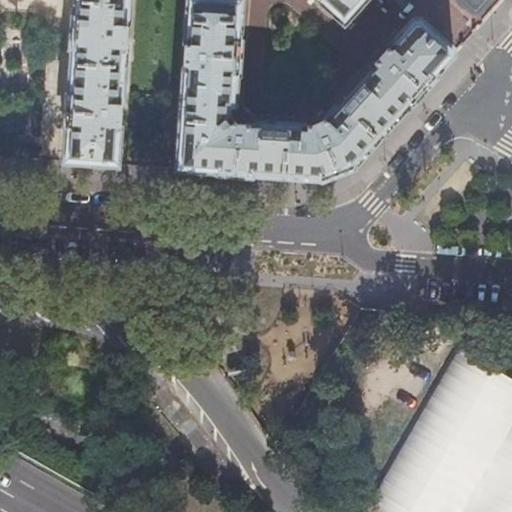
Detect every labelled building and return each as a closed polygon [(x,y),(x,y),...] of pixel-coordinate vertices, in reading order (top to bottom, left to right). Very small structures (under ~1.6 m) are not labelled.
[(77,0),(77,10),(75,10),(73,43),(74,43),(71,89),(69,89),(66,127),(68,127),(66,161),(87,162),(118,165),(131,0),(77,0)] [(322,178),(322,179),(353,166),(353,165),(355,165),(399,115),(411,101),(412,102),(435,77),(434,76),(453,54),(452,49),(420,20),(412,20),(324,119),(312,123),(251,119),(247,123),(239,122),(232,114),(233,106),(236,106),(239,72),(240,72),(243,39),(241,39),(244,0),(191,0),(178,169),(219,171),(218,173),(252,175),(252,174),(277,175),(320,178),(322,178)] [(319,0),(344,22),(363,0),(319,0)] [(457,0),(472,13),(478,12),(488,0),(457,0)] [(511,511),(511,381),(452,351),(370,509),(375,511),(511,511)] [(54,402),(65,402),(66,393),(99,395),(102,363),(96,362),(97,361),(42,357),(38,401),(54,402)]
